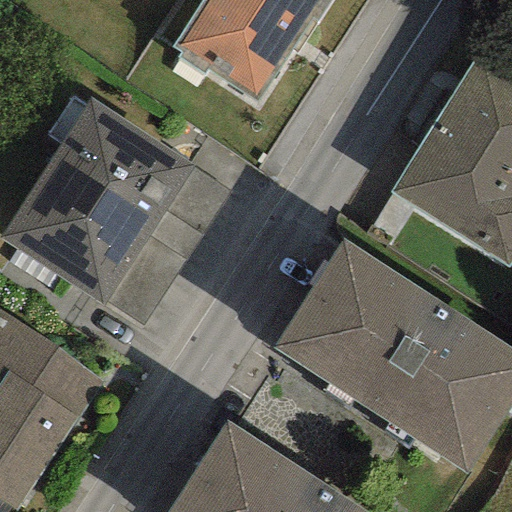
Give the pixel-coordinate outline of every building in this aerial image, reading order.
[(253,102),(288,49),(295,54),(330,0),(201,0),(170,48),(253,102)] [(511,69),(478,49),(388,193),(507,266),(511,257),(511,69)] [(230,193),(89,101),(85,107),(70,97),(46,135),(60,144),(0,236),(141,329),(230,193)] [(511,399),(511,350),(340,241),(270,351),(467,472),(511,399)] [(100,380),(0,315),(0,502),(9,509),(14,511),(100,380)] [(365,511),(223,421),(164,511),(365,511)] [(0,511),(6,511),(9,509),(0,502),(0,511)]
